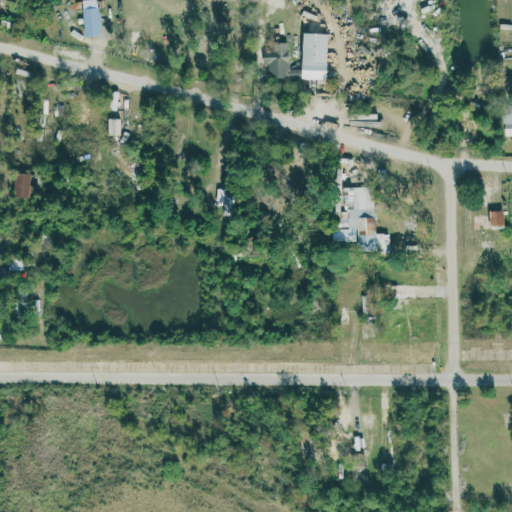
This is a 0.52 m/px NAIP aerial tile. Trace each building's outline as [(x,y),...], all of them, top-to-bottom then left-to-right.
[(99,7),(83,9),(85,35),(101,34),(99,7)] [(324,80),(326,33),(301,32),(299,78),(324,80)] [(212,33),(196,35),(198,58),(215,57),(212,33)] [(287,44),(263,46),(265,79),(298,77),(298,69),(289,70),(287,44)] [(502,136),(511,135),(511,105),(501,106),(502,136)] [(43,120),(38,140),(55,144),(60,124),(43,120)] [(30,173),(15,172),(13,195),(29,196),(30,173)] [(215,201),(223,201),(222,212),(232,212),(233,190),(216,189),(215,201)] [(354,198),(343,198),(342,208),(354,208),(354,198)] [(375,217),(358,217),(358,210),(335,210),(335,228),(357,228),(357,251),(384,251),(383,233),(375,233),(375,217)] [(503,210),(489,211),(490,229),(503,228),(503,210)]
